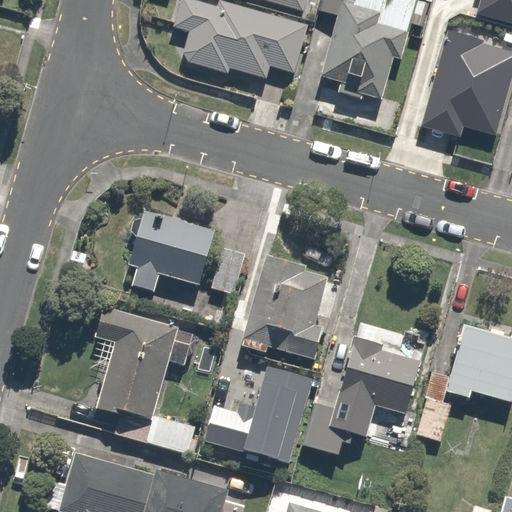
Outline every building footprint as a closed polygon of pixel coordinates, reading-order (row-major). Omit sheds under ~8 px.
[(307,19),(242,0),(169,0),(161,29),(180,35),(172,64),(255,89),(261,67),(290,75),(307,19)] [(310,8),(312,0),(242,0),(307,19),(310,8)] [(312,0),(310,8),(325,12),(305,79),(381,102),(411,0),(312,0)] [(511,0),(479,0),(475,16),(511,27),(511,0)] [(482,43),(447,34),(419,129),(458,141),(461,129),(493,139),(511,72),(511,56),(481,47),(482,43)] [(217,227),(136,205),(116,279),(146,288),(151,270),(201,284),(215,236),(217,227)] [(253,247),(215,236),(201,284),(240,294),(253,247)] [(341,266),(258,246),(233,345),(317,365),(341,266)] [(193,329),(93,302),(79,353),(107,361),(95,404),(112,409),(104,436),(177,456),(188,418),(149,407),(160,363),(182,369),(193,329)] [(511,367),(511,331),(459,319),(446,375),(428,371),(413,436),(442,443),(453,396),(502,408),(511,367)] [(328,405),(312,400),(299,445),(339,456),(346,430),(366,435),(374,410),(402,418),(419,359),(347,339),(328,405)] [(244,353),(215,345),(203,392),(232,400),(244,353)] [(212,409),(203,443),(286,467),(310,382),(265,370),(261,387),(259,386),(253,410),(238,406),(236,416),(212,409)] [(222,481),(67,444),(51,509),(65,511),(243,511),(245,503),(218,496),(222,481)] [(352,511),(284,494),(278,511),(352,511)] [(511,511),(511,498),(501,495),(497,509),(469,501),(466,511),(511,511)]
